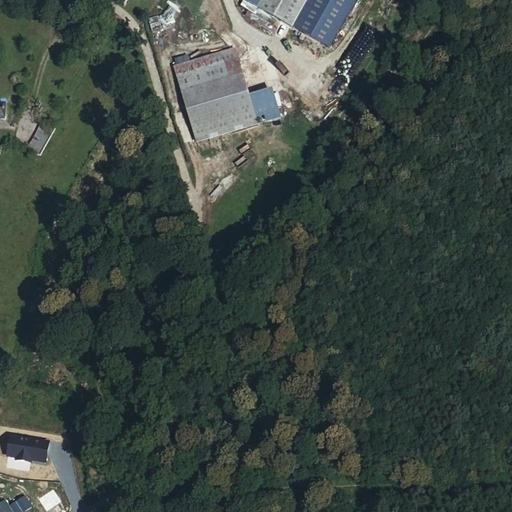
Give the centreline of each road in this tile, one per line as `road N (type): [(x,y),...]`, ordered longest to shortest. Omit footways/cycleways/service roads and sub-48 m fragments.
road 1 (track): [(102,498),(511,479)]
road 2 (residential): [(84,511),(102,498),(219,325)]
